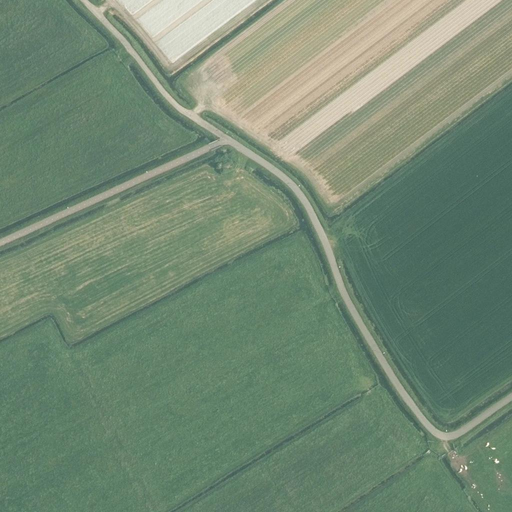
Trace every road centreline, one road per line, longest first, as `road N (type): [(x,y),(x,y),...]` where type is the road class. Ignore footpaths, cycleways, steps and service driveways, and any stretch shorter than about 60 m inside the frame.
road 1 (unclassified): [(226,139),(292,189),(344,299),(429,429),(450,436),(511,396)]
road 2 (unclassified): [(226,139),(176,105),(84,0)]
